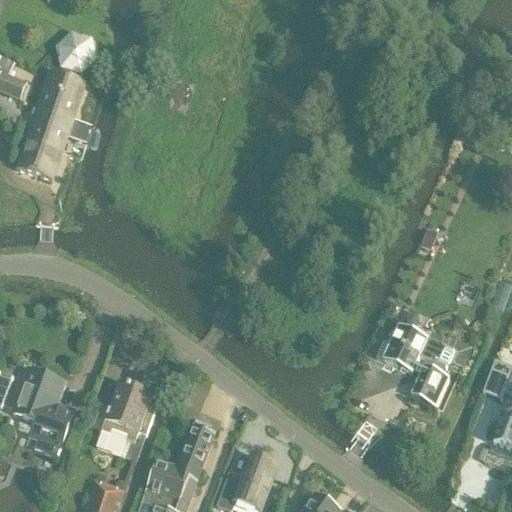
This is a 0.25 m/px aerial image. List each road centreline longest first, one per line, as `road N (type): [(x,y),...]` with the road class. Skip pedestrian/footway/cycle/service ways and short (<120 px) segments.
road 1 (tertiary): [(403,511),(114,297),(44,269),(0,264)]
road 2 (track): [(198,361),(264,256),(359,0)]
